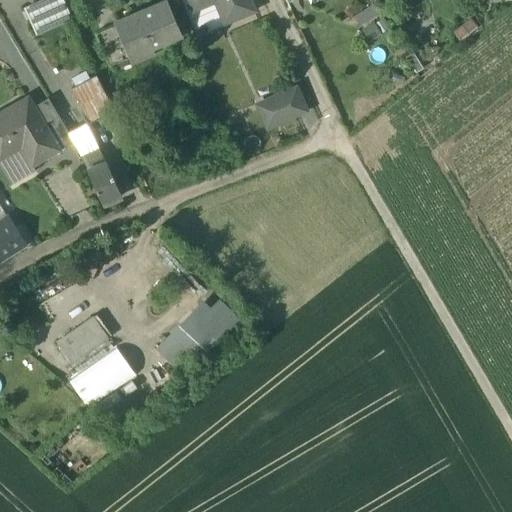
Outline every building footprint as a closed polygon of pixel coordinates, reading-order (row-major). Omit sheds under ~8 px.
[(63,0),(46,0),(24,10),(35,36),(72,19),(63,0)] [(254,10),(250,0),(189,0),(191,3),(199,0),(215,0),(225,22),(254,10)] [(457,2),(443,13),(449,20),(463,9),(457,2)] [(179,36),(166,3),(117,24),(131,56),(179,36)] [(117,24),(95,33),(109,66),(131,56),(117,24)] [(96,74),(48,100),(57,115),(69,135),(90,125),(113,112),(96,74)] [(296,87),(269,99),(280,123),(307,111),(296,87)] [(28,98),(0,114),(0,157),(25,143),(36,162),(72,139),(69,135),(57,115),(43,123),(28,98)] [(269,99),(256,104),(267,129),(280,123),(269,99)] [(90,125),(69,135),(72,139),(74,142),(93,133),(90,125)] [(25,143),(0,157),(0,158),(1,159),(0,159),(0,169),(10,186),(35,171),(31,165),(36,162),(25,143)] [(98,149),(82,155),(89,167),(105,160),(98,149)] [(89,167),(87,168),(103,204),(121,196),(105,160),(89,167)] [(0,212),(0,260),(24,245),(3,211),(0,212)] [(203,302),(165,348),(187,367),(225,321),(203,302)] [(96,315),(58,342),(73,362),(110,335),(96,315)] [(87,407),(137,373),(119,346),(69,380),(87,407)]
